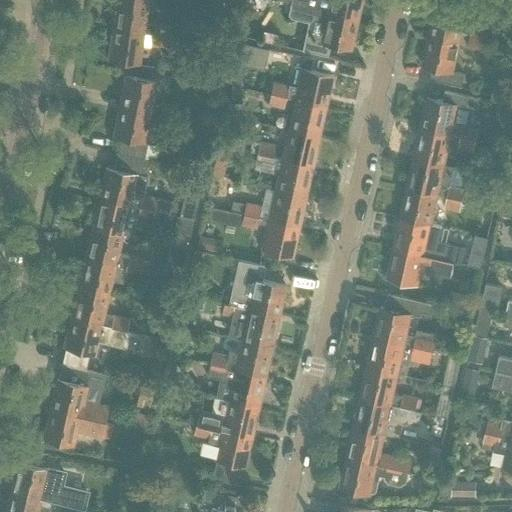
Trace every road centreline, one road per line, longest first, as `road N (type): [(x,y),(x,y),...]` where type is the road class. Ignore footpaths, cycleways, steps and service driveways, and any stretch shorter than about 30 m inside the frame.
road 1 (residential): [(286,511),(394,0)]
road 2 (tertiary): [(0,201),(43,0)]
